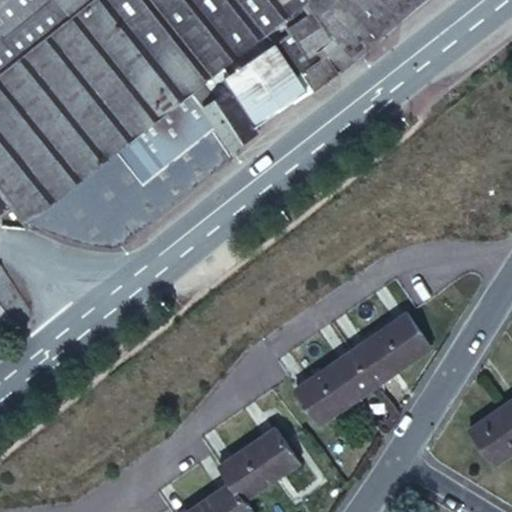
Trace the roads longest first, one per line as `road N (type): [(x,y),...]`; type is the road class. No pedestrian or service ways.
road 1 (secondary): [(499,0),(0,389)]
road 2 (residential): [(391,458),(511,269)]
